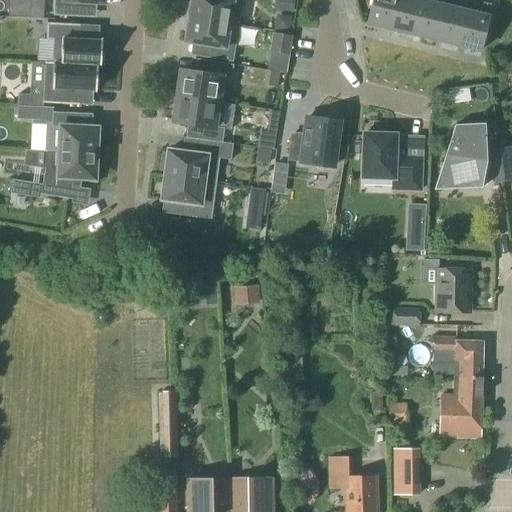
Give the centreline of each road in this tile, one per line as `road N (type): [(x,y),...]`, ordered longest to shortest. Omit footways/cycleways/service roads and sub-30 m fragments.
road 1 (residential): [(124,210),(133,0)]
road 2 (residential): [(505,511),(511,311)]
road 3 (residential): [(323,0),(334,85),(427,111)]
